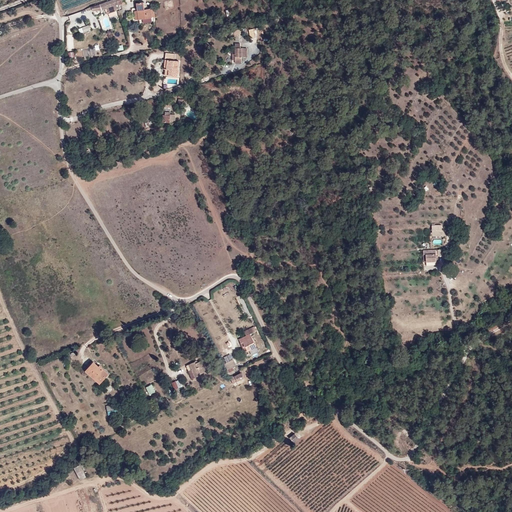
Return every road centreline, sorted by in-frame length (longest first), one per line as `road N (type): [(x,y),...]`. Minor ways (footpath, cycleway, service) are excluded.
road 1 (residential): [(428,427),(411,457),(382,451),(277,356),(235,275),(184,302),(140,278),(70,175),(59,78)]
road 2 (track): [(335,412),(287,429),(256,452),(203,464),(172,495),(150,495),(112,474),(0,508)]
